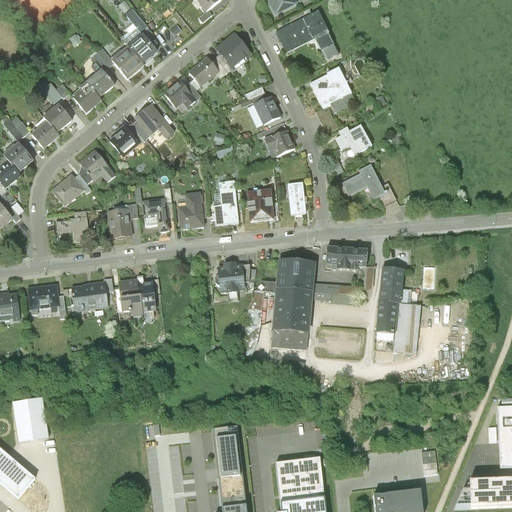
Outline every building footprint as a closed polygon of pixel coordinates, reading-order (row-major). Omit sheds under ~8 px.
[(195,0),(206,13),(207,13),(208,12),(221,1),(220,0),(195,0)] [(267,0),(275,16),(295,6),(292,0),(267,0)] [(124,2),(118,6),(123,12),(129,8),(124,2)] [(154,38),(132,11),(126,17),(143,38),(143,37),(148,43),(154,38)] [(206,13),(198,19),(202,25),(212,17),(208,12),(207,13),(206,13)] [(318,14),(275,35),(285,56),(293,52),(291,50),(316,37),(323,53),(333,48),(326,33),(327,32),(318,14)] [(143,38),(137,43),(138,44),(130,51),(142,66),(157,54),(148,43),(143,37),(143,38)] [(246,50),(235,37),(216,52),(220,56),(227,65),(231,62),(233,64),(239,59),(243,64),(249,58),(244,51),(246,50)] [(112,63),(113,65),(127,82),(144,68),(142,66),(130,51),(128,49),(112,63)] [(112,63),(104,52),(99,56),(109,69),(113,65),(112,63)] [(109,69),(99,56),(92,61),(96,66),(101,72),(102,72),(103,73),(109,69)] [(227,65),(220,56),(215,60),(222,69),(227,65)] [(211,64),(208,60),(190,74),(200,88),(218,73),(211,64)] [(222,69),(215,60),(211,64),(218,73),(223,79),(228,76),(222,69)] [(103,73),(102,72),(101,72),(96,66),(91,69),(97,76),(86,85),(99,100),(114,87),(103,73)] [(338,71),(329,76),(330,77),(310,87),(319,107),(339,97),(341,102),(351,97),(347,88),(343,80),(338,71)] [(349,80),(348,80),(347,78),(343,80),(347,88),(352,85),(349,80)] [(179,83),(164,95),(175,108),(180,103),(183,103),(188,109),(196,103),(184,89),(179,83)] [(56,91),(51,85),(42,92),(53,106),(62,99),(56,91)] [(99,100),(86,85),(79,90),(82,93),(73,100),(86,116),(101,103),(99,100)] [(201,98),(190,85),(184,89),(196,103),(201,98)] [(70,95),(62,86),(56,91),(62,99),(63,101),(70,95)] [(262,90),(244,97),(249,102),(264,95),(262,90)] [(264,95),(249,102),(250,106),(253,105),(254,106),(267,101),(264,95)] [(267,101),(254,106),(264,127),(281,120),(271,99),(267,101)] [(72,122),(59,107),(43,120),(47,124),(48,124),(57,135),(72,122)] [(174,134),(151,107),(136,119),(138,122),(149,136),(158,129),(167,140),(174,134)] [(327,110),(315,116),(326,137),(337,131),(327,110)] [(30,133),(23,124),(22,125),(17,119),(11,123),(24,138),(30,133)] [(11,123),(9,121),(3,126),(18,144),(24,138),(11,123)] [(149,136),(138,122),(131,127),(137,135),(146,145),(148,144),(146,141),(151,137),(149,136)] [(57,135),(48,124),(47,124),(32,137),(44,151),(59,138),(57,135)] [(283,125),(262,134),(266,142),(286,133),(283,125)] [(131,127),(130,126),(126,130),(133,139),(137,135),(131,127)] [(126,130),(124,128),(116,135),(117,137),(110,143),(122,156),(130,149),(133,151),(139,146),(133,139),(126,130)] [(365,152),(354,132),(335,142),(341,153),(351,148),(355,157),(365,152)] [(266,142),(265,142),(273,160),(294,151),(287,133),(286,133),(266,142)] [(34,162),(19,145),(4,158),(5,159),(18,175),(34,162)] [(115,177),(95,153),(80,165),(85,171),(92,181),(101,173),(109,182),(115,177)] [(18,175),(5,159),(0,163),(0,166),(1,168),(0,168),(0,183),(5,190),(21,177),(18,175)] [(338,164),(332,167),(337,177),(343,174),(338,164)] [(381,190),(370,168),(359,174),(360,177),(342,187),(347,197),(368,187),(375,202),(378,200),(385,197),(381,190)] [(92,181),(85,171),(79,176),(87,187),(93,182),(92,181)] [(87,187),(79,176),(74,180),(84,192),(87,196),(92,192),(87,187)] [(74,180),(72,177),(53,193),(63,205),(74,196),(76,199),(84,192),(74,180)] [(234,183),(218,185),(219,197),(223,197),(224,208),(214,209),(214,216),(212,216),(212,222),(215,222),(215,227),(238,225),(234,183)] [(259,186),(247,188),(247,195),(260,194),(259,186)] [(302,186),(288,187),(291,218),(295,217),(295,219),(302,218),(302,216),(306,216),(302,186)] [(387,187),(381,190),(385,197),(378,200),(383,210),(396,204),(387,187)] [(170,190),(164,191),(165,201),(166,208),(172,207),(170,190)] [(16,203),(8,192),(1,198),(6,203),(10,208),(16,203)] [(260,194),(247,195),(248,205),(252,204),(252,212),(249,212),(250,224),(273,222),(271,206),(270,193),(260,194)] [(206,194),(200,195),(203,219),(208,218),(206,194)] [(200,195),(185,196),(186,208),(178,209),(181,231),(204,229),(203,219),(200,195)] [(165,201),(143,203),(145,221),(157,220),(158,227),(159,234),(169,233),(166,208),(165,201)] [(10,208),(6,203),(2,207),(12,220),(16,225),(21,221),(10,208)] [(278,205),(271,206),(273,222),(279,221),(278,205)] [(137,206),(127,207),(128,212),(131,212),(133,221),(138,220),(137,206)] [(1,207),(0,207),(0,228),(1,229),(12,220),(2,207),(1,207)] [(128,212),(109,215),(112,240),(132,238),(130,224),(133,223),(133,221),(131,212),(128,212)] [(86,213),(74,215),(75,222),(57,225),(58,234),(72,232),(74,245),(79,244),(90,243),(86,213)] [(157,220),(145,221),(146,229),(158,227),(157,220)] [(343,251),(327,249),(326,267),(331,267),(331,271),(337,272),(337,271),(341,271),(343,251)] [(367,253),(343,251),(341,271),(351,272),(351,273),(357,273),(357,269),(366,269),(366,268),(367,253)] [(314,264),(280,261),(278,283),(278,289),(311,292),(312,286),(312,283),(313,273),(314,264)] [(234,265),(225,267),(225,270),(219,270),(219,276),(217,276),(215,280),(215,284),(219,287),(221,287),(221,293),(228,292),(228,294),(237,293),(237,291),(244,290),(243,284),(241,268),(235,269),(234,265)] [(249,267),(241,268),(243,284),(249,283),(250,271),(249,267)] [(373,269),(366,268),(366,269),(364,290),(371,291),(373,269)] [(403,273),(383,271),(380,304),(397,305),(408,306),(409,292),(401,291),(403,273)] [(112,280),(105,281),(106,295),(113,294),(113,290),(112,280)] [(93,289),(83,290),(83,289),(71,290),(74,314),(84,313),(83,309),(99,307),(100,310),(108,309),(106,295),(105,281),(103,281),(103,285),(93,286),(93,289)] [(278,283),(260,281),(255,291),(277,293),(278,289),(278,283)] [(134,284),(126,285),(126,283),(123,283),(123,285),(119,286),(119,289),(122,314),(129,313),(129,316),(131,315),(132,318),(133,318),(134,320),(141,319),(141,317),(143,317),(141,307),(140,307),(139,297),(138,290),(135,290),(134,284)] [(152,285),(143,286),(143,289),(138,290),(139,297),(140,307),(141,307),(143,317),(143,314),(156,313),(154,295),(153,285),(152,285)] [(364,290),(312,286),(311,292),(311,294),(331,295),(360,298),(364,294),(364,290)] [(56,288),(28,291),(31,311),(58,307),(59,307),(58,298),(56,288)] [(119,289),(113,290),(113,294),(116,314),(118,314),(122,314),(119,289)] [(311,292),(278,289),(277,293),(273,330),(308,333),(311,300),(311,294),(311,292)] [(331,295),(311,294),(311,300),(331,302),(331,295)] [(17,297),(0,299),(0,319),(12,318),(13,324),(20,323),(17,297)] [(64,298),(58,298),(59,307),(58,307),(60,321),(66,320),(64,298)] [(397,305),(380,304),(377,332),(376,332),(394,334),(397,305)] [(408,306),(397,305),(394,334),(393,343),(375,341),(374,353),(412,357),(417,307),(408,306)] [(308,333),(273,330),(271,348),(306,351),(308,333)] [(393,343),(394,334),(376,332),(375,341),(393,343)] [(285,370),(301,375),(304,364),(288,360),(285,370)] [(13,404),(18,444),(49,439),(42,400),(13,404)] [(511,471),(511,410),(498,411),(500,472),(511,471)] [(245,511),(235,429),(212,431),(222,511),(245,511)] [(0,484),(18,500),(35,480),(0,449),(0,484)] [(434,456),(421,457),(423,481),(437,480),(434,456)] [(319,462),(275,466),(280,506),(323,501),(319,462)] [(511,480),(467,482),(454,509),(511,507),(511,480)] [(422,511),(420,494),(373,499),(374,511),(422,511)] [(324,511),(323,501),(280,506),(280,511),(324,511)]
